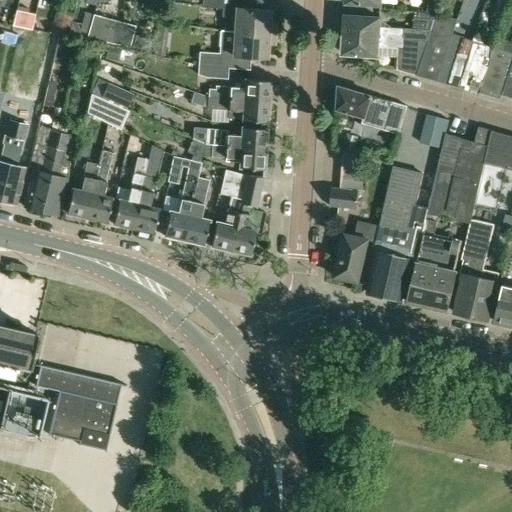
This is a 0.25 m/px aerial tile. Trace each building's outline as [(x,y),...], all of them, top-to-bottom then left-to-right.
[(202,0),(202,3),(202,7),(222,8),(221,17),(235,18),(234,31),(274,34),(275,24),(267,23),(268,9),(251,8),(251,0),(202,0)] [(428,0),(427,10),(437,11),(440,0),(428,0)] [(73,13),(57,9),(51,32),(67,36),(73,13)] [(13,27),(32,30),(35,14),(16,11),(13,27)] [(428,40),(417,75),(438,81),(452,34),(457,17),(437,11),(431,30),(428,40)] [(117,44),(122,23),(93,15),(86,42),(106,44),(106,42),(117,44)] [(345,28),(344,34),(428,40),(431,30),(402,28),(379,27),(380,18),(346,16),(345,17),(343,19),(342,26),(345,28)] [(76,23),(72,21),(68,36),(82,40),(83,34),(76,23)] [(135,26),(122,23),(117,44),(129,47),(135,26)] [(160,23),(156,55),(164,56),(168,24),(160,23)] [(274,45),(274,34),(234,31),(221,30),(220,45),(219,54),(199,52),(198,61),(227,67),(248,69),(249,57),(265,58),(266,44),(274,45)] [(397,68),(417,75),(428,40),(344,34),(342,33),(340,54),(377,56),(378,46),(398,47),(397,68)] [(451,76),(463,38),(452,34),(438,81),(448,84),(451,76)] [(134,35),(131,47),(143,50),(146,38),(134,35)] [(472,41),(463,38),(451,76),(448,84),(480,93),(494,48),(484,44),(486,38),(474,35),(472,41)] [(99,52),(90,44),(81,54),(87,59),(94,58),(99,52)] [(105,59),(118,62),(120,49),(108,47),(105,59)] [(501,99),(503,94),(511,64),(511,53),(497,48),(494,48),(480,93),(501,99)] [(197,75),(205,78),(226,79),(227,67),(198,61),(197,75)] [(511,64),(503,94),(511,96),(511,64)] [(209,86),(208,97),(266,102),(267,95),(270,95),(271,85),(267,85),(268,81),(245,80),(244,89),(209,86)] [(97,97),(119,106),(126,92),(104,82),(97,97)] [(339,86),(337,108),(353,113),(353,114),(353,115),(359,116),(360,116),(360,115),(363,116),(361,123),(399,133),(407,105),(339,86)] [(85,112),(116,127),(120,129),(128,111),(90,93),(85,112)] [(193,93),(190,103),(202,106),(205,96),(193,93)] [(266,108),(266,102),(208,97),(207,108),(207,110),(210,110),(228,112),(227,119),(241,120),(265,122),(266,119),(268,119),(269,108),(266,108)] [(426,115),(419,146),(441,151),(448,119),(426,115)] [(0,195),(13,138),(17,121),(9,119),(5,136),(2,144),(4,144),(0,161),(0,195)] [(17,121),(13,138),(0,195),(0,201),(15,205),(24,168),(17,167),(28,124),(26,123),(17,121)] [(40,211),(55,148),(59,131),(61,123),(53,121),(51,129),(39,126),(29,166),(32,168),(23,207),(40,211)] [(472,222),(473,218),(486,163),(494,130),(481,127),(478,141),(446,133),(427,212),(434,214),(470,222),(472,222)] [(205,145),(211,145),(264,149),(264,143),(267,143),(268,134),(265,134),(265,130),(241,128),(240,136),(194,132),(191,139),(205,145)] [(511,135),(494,130),(486,163),(511,169),(511,135)] [(40,211),(57,215),(70,164),(62,157),(68,133),(59,131),(55,148),(40,211)] [(348,134),(345,146),(355,149),(358,137),(348,134)] [(378,135),(374,147),(388,151),(391,139),(378,135)] [(149,206),(157,173),(162,150),(151,145),(151,146),(148,159),(132,228),(138,229),(138,231),(148,234),(149,232),(152,232),(157,208),(149,206)] [(210,158),(222,158),(239,160),(238,167),(262,169),(262,167),(265,167),(266,156),(263,156),(264,149),(211,145),(210,158)] [(100,153),(85,216),(92,218),(91,220),(101,223),(102,221),(105,222),(111,198),(102,196),(111,162),(113,152),(101,149),(100,153)] [(346,149),(345,158),(365,160),(366,151),(346,149)] [(70,188),(68,200),(65,212),(68,212),(67,215),(78,217),(78,215),(85,216),(100,153),(89,150),(87,156),(79,190),(70,188)] [(136,157),(134,168),(126,201),(118,199),(112,223),(115,224),(114,226),(125,228),(125,226),(132,228),(148,159),(139,157),(136,157)] [(365,160),(345,158),(344,168),(364,170),(365,160)] [(162,210),(169,211),(163,235),(166,235),(165,237),(175,240),(176,238),(182,239),(197,177),(198,177),(201,163),(189,160),(179,203),(164,199),(162,210)] [(402,300),(412,259),(416,260),(428,208),(414,205),(421,173),(394,166),(374,246),(376,249),(366,292),(402,300)] [(363,180),(364,170),(344,168),(342,178),(363,180)] [(224,170),(222,181),(233,183),(231,197),(241,199),(229,250),(236,252),(236,254),(246,256),(246,254),(249,254),(255,231),(260,232),(265,210),(255,208),(262,177),(245,176),(224,170)] [(208,180),(198,177),(197,177),(182,239),(188,241),(188,243),(199,245),(200,243),(202,244),(208,220),(199,218),(208,180)] [(362,191),(363,180),(342,178),(341,188),(359,190),(359,191),(362,191)] [(219,194),(231,197),(233,183),(222,181),(219,194)] [(357,207),(359,191),(359,190),(341,188),(332,187),(330,205),(357,208),(357,207)] [(241,199),(231,197),(224,224),(216,222),(210,245),(213,246),(213,248),(223,251),(223,248),(229,250),(241,199)] [(427,212),(425,219),(407,301),(447,310),(457,269),(454,268),(460,239),(434,233),(437,222),(432,221),(434,214),(427,212)] [(494,223),(473,218),(472,222),(470,222),(462,258),(464,259),(460,279),(461,279),(454,311),(473,316),(482,277),(484,269),(490,240),(494,223)] [(334,276),(357,282),(367,239),(374,240),(376,228),(363,225),(360,237),(339,232),(336,246),(341,247),(334,276)] [(495,321),(511,325),(511,245),(510,252),(495,321)] [(473,316),(488,319),(498,280),(499,272),(484,269),(482,277),(473,316)] [(0,376),(13,379),(17,365),(29,368),(37,335),(36,334),(0,325),(0,376)] [(104,451),(107,436),(119,386),(38,367),(33,387),(57,392),(47,435),(77,443),(77,445),(78,445),(78,444),(103,450),(102,451),(104,451)] [(152,511),(166,511),(168,505),(153,503),(152,511)]
